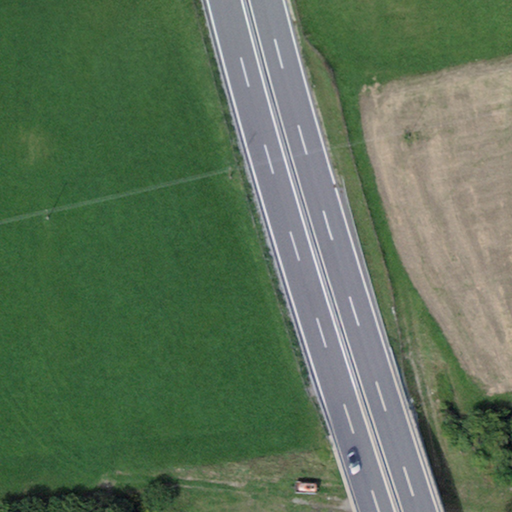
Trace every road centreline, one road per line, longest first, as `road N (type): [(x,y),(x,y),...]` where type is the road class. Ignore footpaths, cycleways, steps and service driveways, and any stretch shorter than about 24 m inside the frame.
road 1 (trunk): [(418,511),(263,0)]
road 2 (trunk): [(222,0),(376,511)]
road 3 (track): [(401,511),(111,481)]
